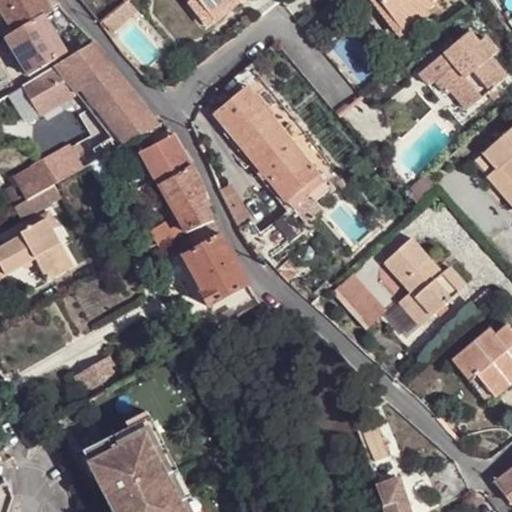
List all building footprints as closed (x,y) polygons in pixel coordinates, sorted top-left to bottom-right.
[(53,10),(47,0),(0,0),(0,4),(0,5),(17,32),(46,14),(53,10)] [(129,0),(128,1),(123,5),(132,14),(138,8),(130,0),(129,0)] [(196,0),(194,0),(190,3),(211,30),(216,26),(196,0)] [(236,0),(196,0),(216,26),(241,7),(238,2),(236,0)] [(381,0),(401,27),(436,0),(381,0)] [(106,20),(115,29),(132,14),(123,5),(106,20)] [(68,52),(46,14),(17,32),(8,38),(31,75),(68,52)] [(436,81),(448,94),(452,91),(459,84),(476,103),(493,88),(507,76),(492,57),(498,51),(485,36),(479,42),(470,31),(420,74),(430,86),(436,81)] [(97,44),(58,67),(79,92),(85,89),(120,133),(127,143),(159,125),(158,124),(97,44)] [(58,67),(27,85),(44,114),(79,92),(58,67)] [(259,78),(248,86),(329,184),(338,175),(259,78)] [(459,84),(452,91),(468,110),(476,103),(459,84)] [(248,86),(216,113),(295,210),(329,184),(248,86)] [(85,89),(79,92),(113,137),(120,133),(85,89)] [(175,135),(166,125),(160,129),(163,135),(166,139),(175,135)] [(511,127),(472,163),(488,180),(499,170),(500,172),(511,184),(511,127)] [(88,151),(93,162),(108,155),(127,143),(120,133),(113,137),(88,151)] [(160,185),(192,166),(175,135),(166,139),(156,144),(150,148),(141,153),(160,185)] [(150,148),(156,144),(152,137),(146,140),(150,148)] [(46,162),(58,183),(90,164),(93,162),(88,151),(81,141),(46,162)] [(99,181),(115,172),(108,155),(93,162),(90,164),(99,181)] [(58,183),(46,162),(31,171),(43,192),(58,183)] [(189,234),(216,223),(209,207),(205,187),(192,166),(160,185),(183,222),(189,234)] [(30,199),(43,192),(31,171),(31,169),(18,178),(30,199)] [(511,206),(511,184),(500,172),(489,181),(511,206)] [(414,205),(435,187),(427,178),(407,196),(414,205)] [(135,193),(129,196),(132,201),(152,189),(149,183),(134,192),(135,193)] [(234,185),(222,191),(230,208),(239,227),(251,220),(234,185)] [(43,192),(30,199),(35,207),(47,200),(43,192)] [(288,213),(262,232),(277,252),(280,249),(282,251),(304,233),(288,213)] [(239,227),(248,243),(261,233),(251,220),(239,227)] [(47,221),(20,236),(20,237),(34,260),(61,246),(47,221)] [(160,249),(189,234),(183,222),(172,229),(167,222),(151,232),(160,247),(160,249)] [(189,234),(199,250),(223,235),(216,223),(189,234)] [(248,243),(263,264),(277,252),(262,232),(261,233),(248,243)] [(204,294),(212,309),(252,284),(223,235),(199,250),(186,257),(195,275),(203,289),(205,293),(204,294)] [(34,260),(20,237),(0,249),(0,268),(6,279),(35,263),(34,260)] [(393,306),(416,331),(456,296),(439,277),(432,283),(418,266),(425,260),(415,248),(408,241),(382,265),(388,271),(408,293),(393,306)] [(61,246),(34,260),(35,263),(47,283),(73,269),(61,246)] [(432,283),(439,277),(443,273),(429,256),(425,260),(418,266),(432,283)] [(186,257),(162,271),(172,289),(195,275),(186,257)] [(352,273),(331,293),(365,330),(387,310),(352,273)] [(443,273),(439,277),(456,296),(460,292),(443,273)] [(203,289),(180,304),(189,322),(212,309),(204,294),(205,293),(203,289)] [(480,309),(492,299),(485,291),(473,301),(480,309)] [(265,306),(255,312),(264,326),(274,320),(265,306)] [(452,362),(469,379),(476,372),(498,395),(511,381),(505,375),(511,368),(511,329),(507,324),(497,334),(490,326),(452,362)] [(80,379),(93,401),(125,382),(113,361),(80,379)] [(490,402),(498,395),(476,372),(469,379),(490,402)] [(126,427),(129,432),(141,424),(169,476),(178,471),(148,415),(126,427)] [(187,511),(183,502),(169,476),(141,424),(129,432),(85,455),(114,511),(187,511)] [(430,475),(445,505),(472,491),(468,483),(456,461),(430,475)] [(169,476),(183,502),(192,497),(178,471),(169,476)] [(510,484),(502,491),(511,503),(511,471),(504,477),(510,484)] [(409,511),(399,480),(377,487),(362,492),(368,511),(409,511)] [(187,511),(199,511),(192,497),(183,502),(187,511)]
